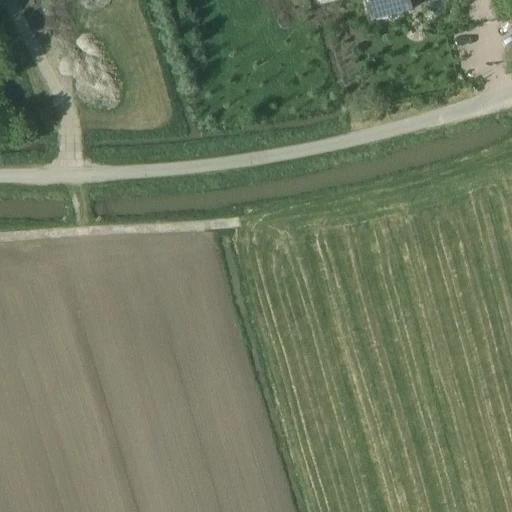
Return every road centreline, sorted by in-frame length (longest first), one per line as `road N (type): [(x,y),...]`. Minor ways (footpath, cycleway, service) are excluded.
road 1 (unclassified): [(0,177),(257,159),(511,93)]
road 2 (track): [(0,237),(238,222)]
